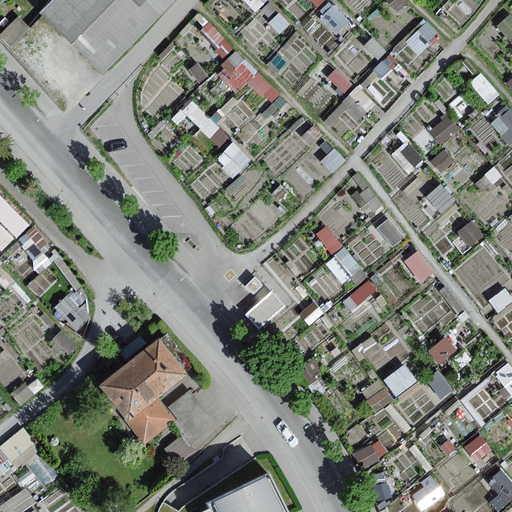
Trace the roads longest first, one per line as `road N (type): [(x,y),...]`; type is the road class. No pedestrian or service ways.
road 1 (residential): [(0,92),(269,401),(306,453),(333,511)]
road 2 (track): [(197,0),(355,158),(511,356)]
road 3 (track): [(497,0),(355,158),(245,266),(228,270)]
road 4 (track): [(188,0),(49,145)]
road 5 (track): [(417,0),(511,104)]
